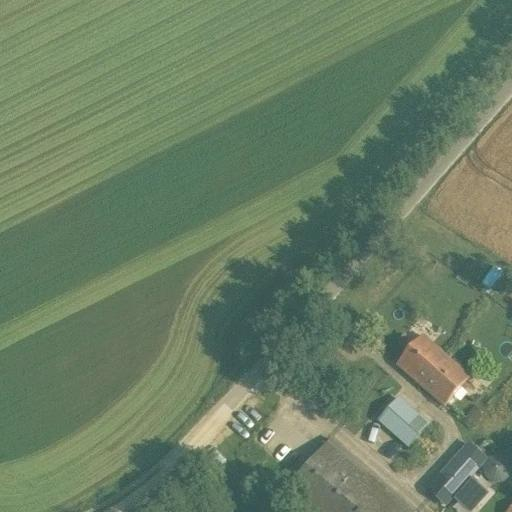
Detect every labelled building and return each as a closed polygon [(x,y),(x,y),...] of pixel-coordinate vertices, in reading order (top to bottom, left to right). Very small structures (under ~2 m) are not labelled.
[(397,368),(443,409),(470,379),(424,338),(397,368)] [(422,418),(399,399),(377,424),(408,450),(434,420),(426,413),(422,418)] [(282,497),(299,511),(413,511),(332,440),(282,497)] [(487,461),(468,445),(427,491),(445,508),(484,464),(483,472),(486,480),(492,484),(499,485),(508,479),(511,470),(508,463),(501,457),(492,458),(487,461)] [(469,511),(486,494),(472,482),(455,501),(467,511),(469,511)]
